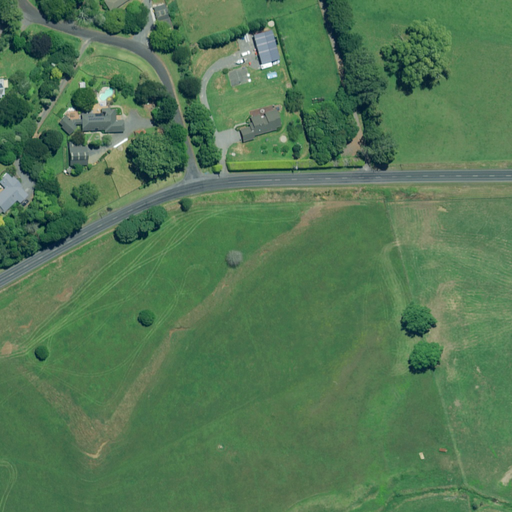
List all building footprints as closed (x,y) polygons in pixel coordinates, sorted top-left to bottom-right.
[(104,0),(103,1),(111,13),(130,0),(104,0)] [(169,14),(167,4),(153,7),(155,18),(169,14)] [(60,127),(67,134),(70,131),(104,130),(104,132),(124,131),(123,120),(116,120),(115,108),(100,109),(100,114),(80,114),(81,120),(71,121),(64,115),(58,122),(61,126),(60,127)] [(240,129),(243,141),(256,138),(255,135),(282,127),(277,109),(250,117),(251,122),(249,122),(250,126),(240,129)] [(80,147),(80,144),(69,144),(69,166),(87,165),(86,147),(80,147)] [(21,186),(8,172),(0,180),(0,184),(4,188),(0,191),(0,211),(1,211),(3,213),(15,200),(18,203),(27,195),(19,187),(21,186)]
